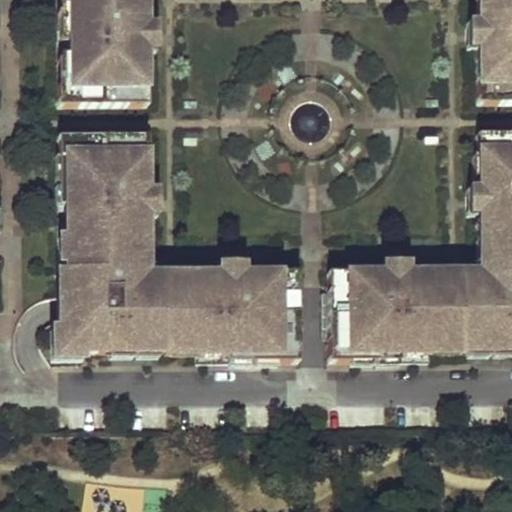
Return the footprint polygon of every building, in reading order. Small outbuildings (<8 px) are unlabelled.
[(54,0),(55,110),(145,109),(144,0),(54,0)] [(511,0),(473,0),(474,108),(511,107),(511,0)] [(511,137),(475,138),(475,191),(475,218),(474,218),(474,264),(483,273),(474,282),(465,274),(406,274),(406,275),(379,275),(326,276),(326,366),(428,365),(428,357),(460,357),(460,354),(511,353),(511,137)] [(147,220),(145,220),(145,193),(145,139),(55,140),(56,301),(56,312),(56,332),(49,332),(49,364),(80,364),(80,356),(134,356),(157,356),(162,356),(162,358),(194,358),(194,366),(296,366),(295,276),(242,276),(215,276),(215,275),(156,275),(147,284),(138,275),(146,266),(147,220)] [(475,191),(464,191),(464,218),(474,218),(475,218),(475,191)] [(156,193),(145,193),(145,220),(147,220),(156,220),(156,193)] [(474,264),(465,274),(474,282),(483,273),(474,264)] [(242,265),(215,265),(215,275),(215,276),(242,276),(242,265)] [(379,265),(379,275),(406,275),(406,274),(406,265),(379,265)] [(156,275),(146,266),(138,275),(147,284),(156,275)]
